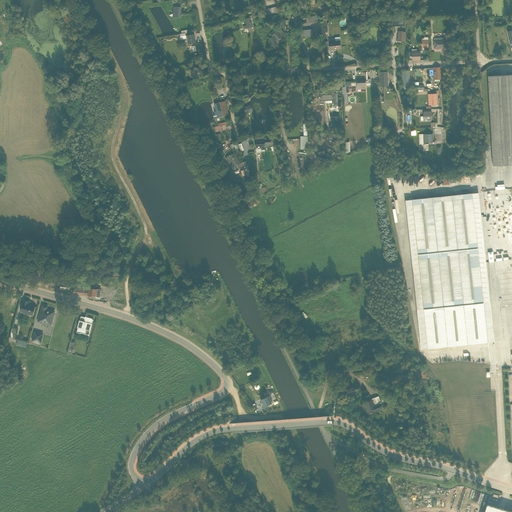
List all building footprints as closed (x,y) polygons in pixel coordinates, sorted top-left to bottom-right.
[(172,17),(180,18),(181,12),(180,12),(180,7),(174,6),(172,17)] [(244,29),(252,27),(251,23),(253,22),(252,18),(254,18),(253,15),(244,17),(245,19),(245,20),(246,26),(244,26),(244,29)] [(285,34),(280,28),(273,35),(271,36),(272,37),(269,39),(273,48),(274,48),(275,48),(276,47),(277,47),(275,42),(278,41),(285,34)] [(303,37),(315,36),(314,29),(303,30),(303,37)] [(397,41),(404,42),(406,32),(398,31),(397,41)] [(434,49),(448,48),(447,36),(447,33),(443,33),(443,36),(442,36),(443,38),(434,38),(434,40),(434,49)] [(192,44),(196,43),(194,34),(186,36),(188,44),(189,46),(192,45),(192,44)] [(334,50),(341,49),(340,37),(335,38),(335,41),(329,42),(330,51),(334,50)] [(412,61),(420,60),(420,51),(417,52),(417,49),(412,50),(412,52),(411,52),(412,61)] [(470,67),(460,68),(460,75),(464,74),(464,87),(471,86),(470,67)] [(193,77),(201,76),(200,68),(192,70),(193,77)] [(402,87),(410,86),(409,71),(401,71),(402,87)] [(511,74),(505,75),(488,76),(493,166),(511,165),(511,74)] [(376,98),(375,80),(357,80),(357,91),(361,91),(361,88),(366,88),(366,98),(376,98)] [(212,90),(219,87),(216,81),(210,84),(212,90)] [(334,91),(319,92),(319,101),(332,101),(332,98),(334,98),(334,106),(338,106),(337,91),(333,91),(334,91)] [(428,106),(437,105),(436,94),(428,95),(428,106)] [(214,119),(228,115),(225,101),(220,103),(220,102),(219,102),(219,103),(217,103),(214,104),(216,111),(213,112),(214,115),(213,115),(214,119)] [(242,115),(249,113),(247,106),(240,109),(242,115)] [(431,116),(431,112),(423,112),(423,121),(430,120),(430,116),(431,116)] [(428,141),(432,141),(432,135),(423,135),(423,134),(419,134),(419,151),(428,151),(428,144),(429,144),(428,141)] [(266,151),(265,145),(271,144),(271,139),(265,140),(264,138),(255,138),(255,141),(256,152),(265,152),(265,151),(266,151)] [(201,151),(208,148),(204,140),(197,144),(201,151)] [(233,171),(243,166),(244,170),(241,171),(242,176),(246,175),(247,179),(250,178),(246,162),(240,163),(236,153),(225,158),(230,168),(231,168),(233,171)] [(479,196),(408,202),(423,349),(494,341),(479,196)] [(73,294),(100,297),(101,290),(97,289),(97,286),(94,286),(94,283),(90,283),(90,286),(84,285),(84,287),(74,286),(73,294)] [(29,315),(33,316),(35,307),(31,305),(31,306),(28,305),(28,302),(24,300),(20,313),(24,314),(23,314),(24,316),(27,317),(29,316),(29,315)] [(38,322),(50,326),(54,312),(46,310),(47,307),(42,305),(38,322)] [(81,333),(89,335),(93,320),(81,316),(80,320),(79,320),(77,328),(78,328),(76,333),(80,334),(81,333)] [(9,337),(15,339),(18,329),(12,327),(9,337)] [(40,343),(41,344),(43,334),(34,331),(31,341),(32,341),(32,343),(39,345),(40,343)] [(266,406),(272,403),(268,396),(260,400),(264,407),(263,407),(264,410),(267,408),(266,406)] [(368,415),(382,409),(380,404),(381,403),(378,396),(371,399),(371,400),(363,403),(368,415)]
